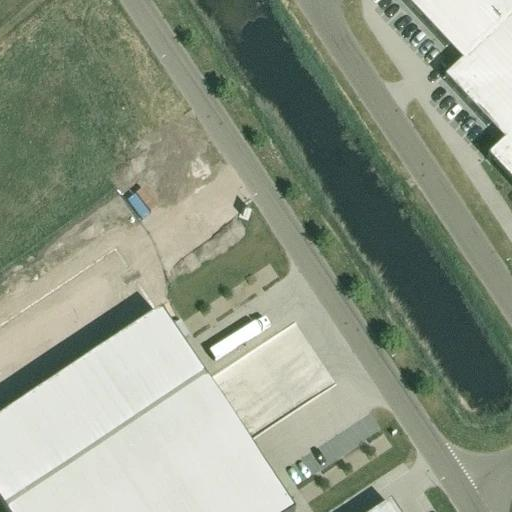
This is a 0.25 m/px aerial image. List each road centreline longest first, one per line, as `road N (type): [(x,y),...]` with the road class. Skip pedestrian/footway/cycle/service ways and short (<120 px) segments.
road 1 (unclassified): [(464,498),(132,0)]
road 2 (unclassified): [(309,0),(511,299)]
road 3 (unknown): [(329,511),(426,441)]
